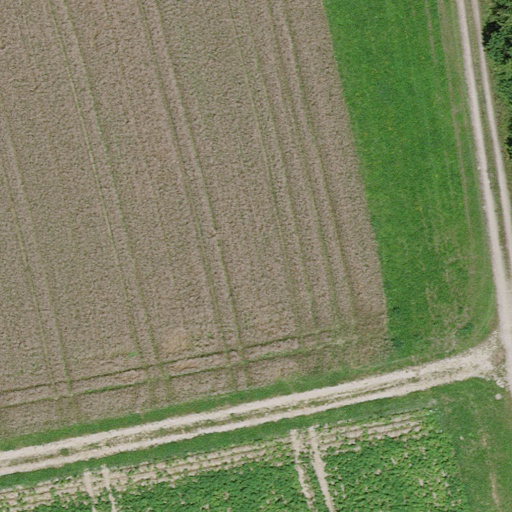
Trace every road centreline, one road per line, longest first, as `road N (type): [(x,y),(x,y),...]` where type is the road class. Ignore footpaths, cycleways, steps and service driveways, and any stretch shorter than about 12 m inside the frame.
road 1 (track): [(0,462),(511,366)]
road 2 (track): [(464,0),(511,369)]
